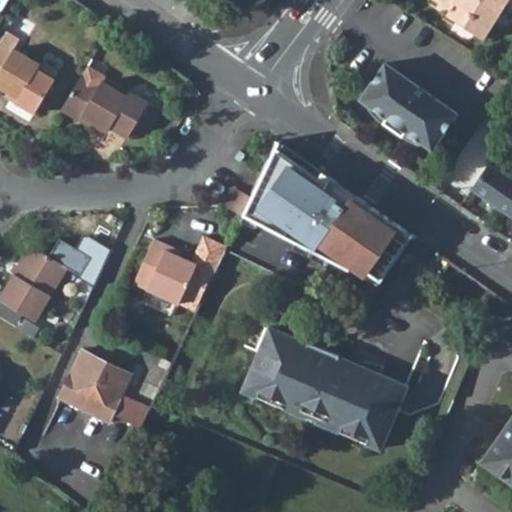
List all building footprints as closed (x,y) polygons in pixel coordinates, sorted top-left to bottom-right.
[(434,0),(446,7),(447,8),(452,1),(472,14),(464,27),(482,38),(507,0),(434,0)] [(0,48),(0,87),(16,97),(14,100),(32,112),(51,79),(36,69),(38,64),(11,49),(9,54),(0,48)] [(383,60),(357,96),(383,115),(380,120),(399,134),(403,129),(428,147),(453,111),(383,60)] [(81,77),(61,111),(79,121),(82,117),(107,130),(110,127),(127,137),(131,129),(140,134),(155,109),(128,93),(126,96),(99,81),(96,85),(81,77)] [(277,139),(257,181),(250,196),(244,210),(350,262),(355,258),(381,279),(397,256),(409,238),(413,233),(297,152),(277,139)] [(511,216),(511,177),(490,161),(471,188),(511,216)] [(232,188),(223,205),(242,215),(250,196),(232,188)] [(226,247),(229,242),(207,231),(197,253),(200,255),(196,264),(165,249),(168,244),(154,238),(133,281),(177,301),(196,310),(226,247)] [(81,272),(93,255),(63,235),(52,252),(81,272)] [(0,295),(0,297),(5,301),(31,316),(35,318),(66,265),(30,244),(0,295)] [(5,301),(0,308),(0,315),(23,329),(31,316),(5,301)] [(196,310),(177,301),(175,307),(194,316),(196,310)] [(269,323),(259,347),(265,349),(275,325),(269,323)] [(308,339),(275,325),(265,349),(259,347),(243,386),(256,392),(259,386),(287,398),(284,404),(339,427),(342,421),(369,433),(367,439),(381,444),(397,405),(396,405),(407,381),(381,370),(384,362),(364,356),(362,362),(339,352),(339,351),(308,338),(308,339)] [(122,416),(142,425),(150,407),(123,392),(130,381),(135,384),(138,378),(132,374),(133,373),(82,348),(59,395),(110,421),(111,419),(118,422),(122,416)] [(511,419),(490,451),(511,466),(511,419)]
